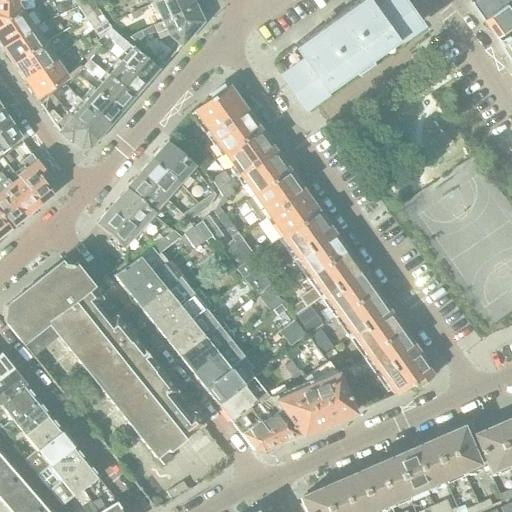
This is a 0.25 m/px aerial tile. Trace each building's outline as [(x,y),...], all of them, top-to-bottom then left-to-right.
[(193,7),(190,0),(159,0),(149,4),(139,9),(130,14),(133,20),(142,15),(142,14),(152,9),(155,15),(157,14),(160,22),(167,19),(168,15),(175,12),(179,13),(193,7)] [(371,58),(407,33),(421,22),(405,0),(387,0),(377,7),(372,0),(358,0),(295,46),(304,60),(282,75),(304,106),(355,70),(357,74),(358,73),(374,62),(371,58)] [(484,20),(511,0),(474,0),(471,2),(484,20)] [(496,36),(511,24),(511,0),(484,20),(496,36)] [(0,24),(1,24),(2,19),(6,16),(12,16),(22,11),(18,4),(18,1),(10,1),(8,4),(2,4),(0,1),(0,24)] [(92,13),(84,1),(77,7),(84,18),(92,13)] [(168,15),(167,19),(160,22),(152,26),(159,40),(167,36),(180,47),(201,23),(193,7),(179,13),(175,12),(168,15)] [(0,24),(0,46),(0,47),(14,39),(14,34),(19,31),(25,32),(33,27),(22,11),(12,16),(6,16),(2,19),(1,24),(0,24)] [(92,30),(105,21),(101,16),(96,19),(92,13),(84,18),(92,30)] [(99,40),(109,27),(105,21),(92,30),(99,40)] [(33,50),(44,43),(39,36),(47,30),(44,24),(37,27),(35,25),(33,27),(25,32),(19,31),(14,34),(14,39),(0,47),(12,64),(22,57),(23,52),(27,49),(33,50)] [(122,52),(116,59),(145,84),(147,86),(155,77),(153,74),(157,69),(131,46),(131,47),(110,29),(109,27),(99,40),(104,35),(122,52)] [(153,33),(150,27),(141,31),(144,37),(153,33)] [(511,31),(499,40),(511,60),(511,31)] [(12,64),(23,81),(34,74),(34,69),(40,65),(44,66),(55,59),(50,51),(52,50),(46,41),(44,43),(33,50),(27,49),(23,52),(22,57),(12,64)] [(34,74),(23,81),(36,99),(68,78),(61,67),(63,66),(57,58),(55,59),(44,66),(40,65),(34,69),(34,74)] [(145,84),(116,59),(104,72),(133,98),(135,100),(143,91),(140,89),(145,84)] [(133,98),(104,72),(103,73),(89,61),(83,67),(97,80),(100,82),(94,89),(123,113),(130,105),(128,103),(133,98)] [(120,112),(94,89),(77,74),(72,80),(86,93),(80,100),(111,127),(118,118),(116,117),(120,112)] [(64,94),(60,88),(52,94),(56,99),(64,94)] [(220,156),(257,130),(242,109),(228,88),(224,91),(221,88),(209,96),(210,99),(208,101),(209,102),(191,115),(220,156)] [(111,127),(80,100),(76,96),(69,104),(73,108),(68,114),(96,139),(98,141),(106,132),(104,130),(108,125),(111,127)] [(90,147),(96,139),(68,114),(66,112),(60,118),(52,110),(56,107),(48,98),(40,105),(62,138),(69,144),(71,142),(77,148),(90,147)] [(0,154),(19,139),(6,119),(0,123),(0,154)] [(220,156),(250,197),(287,171),(271,150),(257,130),(220,156)] [(152,159),(180,183),(194,166),(167,142),(152,159)] [(192,160),(201,150),(191,142),(183,151),(192,160)] [(13,161),(8,154),(2,158),(7,165),(13,161)] [(14,173),(38,205),(48,197),(48,192),(40,182),(45,177),(29,154),(20,162),(23,165),(14,173)] [(180,183),(152,159),(138,175),(166,199),(180,183)] [(0,187),(24,217),(28,215),(29,216),(38,209),(36,207),(39,206),(38,205),(14,173),(7,179),(0,171),(0,187)] [(287,171),(250,197),(250,198),(245,202),(259,222),(265,218),(279,238),(316,212),(301,192),(287,171)] [(217,189),(229,180),(224,172),(211,181),(217,189)] [(153,215),(166,199),(138,175),(124,190),(153,215)] [(229,180),(217,189),(222,196),(224,200),(234,194),(231,189),(236,185),(232,179),(230,181),(229,180)] [(19,222),(24,217),(0,187),(0,216),(10,229),(12,231),(20,224),(19,222)] [(153,215),(124,190),(124,191),(124,192),(111,207),(139,231),(153,215)] [(198,203),(203,210),(208,207),(215,195),(213,192),(198,203)] [(218,220),(225,215),(219,207),(226,202),(224,200),(222,196),(213,212),(218,220)] [(203,210),(198,203),(182,214),(186,220),(187,220),(188,221),(203,210)] [(139,231),(111,207),(96,224),(124,249),(139,231)] [(306,278),(344,251),(329,231),(316,212),(279,238),(278,239),(306,278)] [(220,248),(227,243),(208,215),(200,220),(201,221),(212,236),(220,248)] [(231,223),(225,215),(218,220),(224,228),(231,223)] [(10,229),(0,216),(0,240),(8,234),(7,232),(10,229)] [(173,231),(179,238),(183,235),(193,227),(188,221),(187,220),(186,220),(172,230),(173,231)] [(212,236),(201,221),(194,226),(205,241),(212,236)] [(231,223),(224,228),(227,232),(230,236),(237,231),(231,223)] [(193,227),(183,235),(190,244),(194,249),(205,241),(194,226),(193,227)] [(173,231),(161,241),(167,248),(179,238),(173,231)] [(220,248),(236,269),(251,258),(254,256),(239,235),(237,231),(230,236),(233,240),(227,243),(220,248)] [(186,247),(190,244),(183,235),(179,238),(186,247)] [(161,241),(150,249),(156,256),(167,248),(161,241)] [(112,277),(126,294),(163,266),(163,265),(156,256),(150,249),(126,266),(112,277)] [(306,278),(334,318),(372,291),(358,271),(344,251),(306,278)] [(251,258),(236,269),(243,279),(258,268),(251,258)] [(160,375),(129,336),(128,336),(114,319),(107,324),(92,306),(99,300),(71,266),(69,268),(68,267),(61,266),(61,267),(59,264),(5,308),(3,323),(21,345),(31,358),(56,337),(154,459),(157,457),(164,465),(172,458),(167,452),(200,426),(192,415),(184,421),(167,399),(174,393),(160,375)] [(139,310),(164,290),(175,281),(163,266),(126,294),(139,310)] [(271,284),(282,277),(278,271),(267,279),(271,284)] [(152,326),(191,294),(179,278),(175,281),(164,290),(139,310),(152,326)] [(164,341),(209,306),(197,290),(191,294),(152,326),(164,341)] [(361,356),(399,329),(386,310),(372,291),(334,318),(361,356)] [(164,341),(177,357),(222,321),(209,306),(164,341)] [(308,311),(297,319),(307,333),(318,325),(308,311)] [(177,357),(190,373),(230,342),(235,338),(222,321),(177,357)] [(293,322),(278,334),(290,348),(304,336),(293,322)] [(399,329),(361,356),(387,392),(389,390),(394,396),(408,387),(409,388),(411,386),(412,388),(423,381),(425,379),(427,375),(427,371),(425,368),(422,363),(423,362),(399,329)] [(332,348),(319,331),(308,338),(320,356),(332,348)] [(190,373),(203,389),(243,358),(230,342),(190,373)] [(325,362),(335,355),(332,350),(322,357),(325,362)] [(291,351),(285,355),(290,361),(295,358),(291,351)] [(0,378),(10,370),(0,357),(0,378)] [(203,389),(216,405),(253,376),(249,372),(252,369),(243,358),(203,389)] [(301,375),(291,361),(284,367),(294,380),(301,375)] [(269,397),(298,437),(299,438),(352,415),(351,412),(342,390),(336,374),(335,372),(333,369),(327,362),(304,378),(306,381),(269,397)] [(345,369),(336,374),(342,390),(353,386),(357,385),(345,369)] [(0,403),(23,385),(10,370),(0,378),(0,403)] [(241,412),(256,401),(269,397),(253,376),(216,405),(229,422),(241,412)] [(0,405),(11,420),(35,401),(23,385),(0,403),(0,405)] [(353,386),(342,390),(351,412),(361,407),(353,386)] [(278,447),(298,437),(269,397),(256,401),(269,417),(261,423),(278,447)] [(5,438),(11,446),(16,441),(23,435),(47,416),(35,401),(11,420),(20,431),(13,436),(10,433),(5,438)] [(262,454),(278,447),(261,423),(258,419),(250,425),(241,412),(229,422),(252,452),(262,454)] [(23,435),(35,450),(59,431),(47,416),(23,435)] [(488,475),(511,464),(511,424),(510,420),(473,436),(470,436),(483,464),(488,475)] [(461,473),(483,464),(470,436),(473,436),(469,425),(445,435),(461,473)] [(36,476),(72,447),(59,431),(35,450),(36,451),(23,461),(36,476)] [(461,473),(445,435),(409,451),(426,488),(461,473)] [(22,448),(16,441),(11,446),(17,452),(22,448)] [(48,490),(84,462),(72,447),(36,476),(48,490)] [(426,488),(409,451),(373,467),(389,504),(426,488)] [(0,490),(19,474),(7,459),(0,465),(0,490)] [(84,462),(48,490),(61,506),(97,478),(84,462)] [(348,511),(370,511),(389,504),(373,467),(336,483),(348,511)] [(0,490),(0,503),(7,511),(32,489),(19,474),(0,490)] [(348,511),(336,483),(311,494),(298,500),(303,511),(348,511)] [(7,511),(35,511),(45,504),(32,489),(7,511)] [(511,497),(511,491),(511,490),(498,496),(501,502),(511,497)] [(477,504),(480,511),(492,507),(491,505),(489,499),(477,504)] [(437,504),(440,511),(450,511),(446,500),(437,504)] [(92,506),(95,511),(119,511),(115,505),(118,503),(116,501),(104,509),(99,501),(92,506)]
